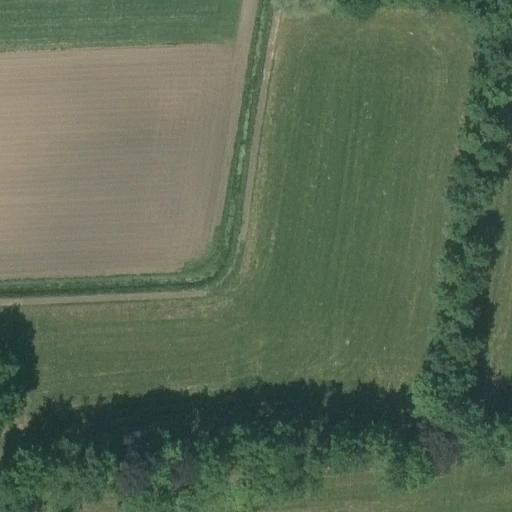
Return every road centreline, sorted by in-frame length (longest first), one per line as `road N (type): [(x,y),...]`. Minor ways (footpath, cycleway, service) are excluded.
road 1 (track): [(0,490),(511,443)]
road 2 (track): [(415,452),(427,415),(484,0)]
